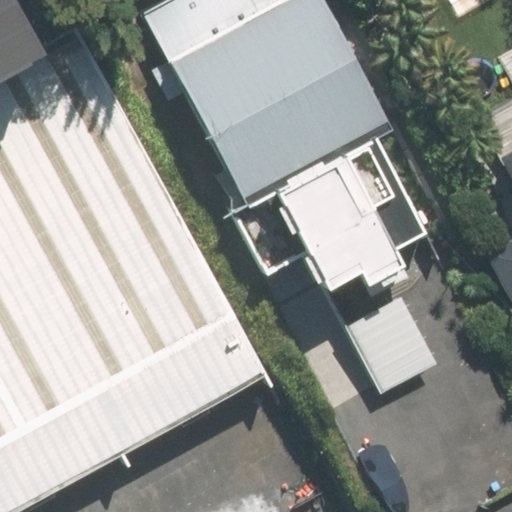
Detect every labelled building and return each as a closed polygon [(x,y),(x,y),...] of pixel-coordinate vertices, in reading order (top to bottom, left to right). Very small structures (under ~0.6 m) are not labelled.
[(323,0),(157,0),(139,10),(243,197),(226,206),(259,267),(299,245),(320,284),(357,264),(369,285),(407,264),(395,243),(427,226),(371,124),(387,114),(323,0)] [(0,56),(18,47),(0,14),(0,56)] [(0,511),(10,511),(265,371),(84,45),(0,90),(0,511)] [(511,145),(498,153),(511,179),(511,145)] [(399,292),(345,322),(384,391),(438,361),(399,292)]
